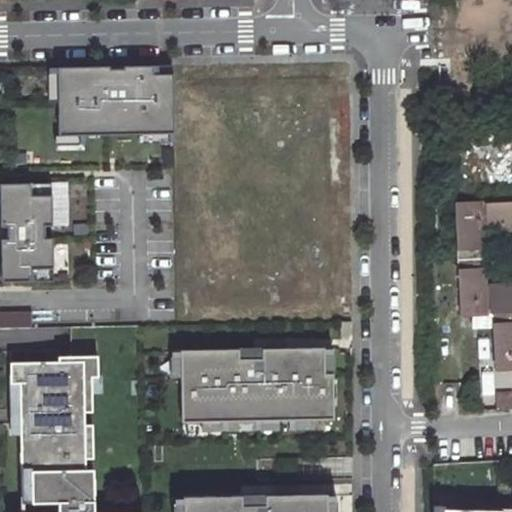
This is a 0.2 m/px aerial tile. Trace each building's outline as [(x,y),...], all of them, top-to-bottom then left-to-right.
[(109,66),(57,67),(58,136),(174,134),(173,75),(152,75),(152,66),(123,66),(123,68),(109,68),(109,66)] [(173,66),(152,66),(152,75),(173,75),(173,66)] [(51,183),(0,183),(0,218),(0,227),(7,227),(7,239),(0,239),(1,282),(53,281),(52,238),(44,239),(44,226),(52,226),(51,183)] [(511,196),(464,198),(465,252),(493,252),(493,224),(511,224),(511,196)] [(511,279),(494,280),(493,252),(465,252),(468,308),(498,308),(511,307),(511,279)] [(511,307),(498,308),(499,363),(511,362),(511,307)] [(0,311),(0,327),(32,327),(32,311),(0,311)] [(179,350),(181,422),(324,419),(323,347),(179,350)] [(58,350),(10,350),(10,362),(59,361),(58,350)] [(93,511),(93,469),(85,469),(85,458),(92,458),(92,424),(78,424),(78,411),(92,411),(91,376),(97,376),(97,356),(58,356),(59,361),(10,362),(11,410),(20,409),(21,452),(31,452),(32,502),(58,502),(57,511),(93,511)] [(91,392),(101,391),(100,376),(91,376),(91,392)] [(511,388),(500,389),(501,405),(511,405),(511,388)] [(484,389),(469,389),(469,406),(485,406),(484,389)] [(78,411),(78,424),(92,424),(92,411),(78,411)] [(21,452),(22,502),(32,502),(31,452),(21,452)] [(85,458),(85,469),(93,469),(92,458),(85,458)] [(325,511),(325,495),(182,497),(182,511),(325,511)]
